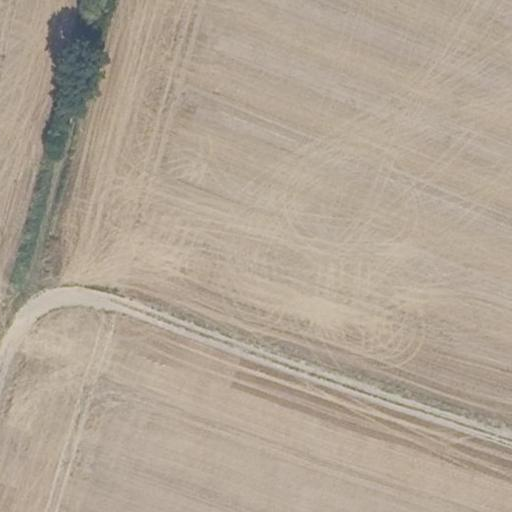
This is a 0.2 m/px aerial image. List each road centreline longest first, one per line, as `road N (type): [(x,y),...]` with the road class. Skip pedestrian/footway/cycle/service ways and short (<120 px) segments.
road 1 (track): [(37,313),(92,302),(511,440)]
road 2 (track): [(37,313),(93,0)]
